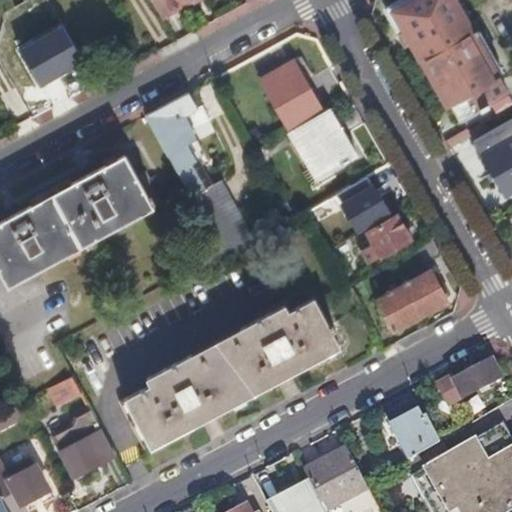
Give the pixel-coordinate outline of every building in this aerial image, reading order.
[(152,0),(161,15),(188,0),(152,0)] [(411,0),(392,12),(421,61),(474,31),(455,0),(411,0)] [(479,32),(477,29),(474,31),(421,61),(422,63),(426,61),(451,104),(456,101),(468,122),(484,113),(480,106),(508,90),(476,34),(479,32)] [(260,77),(291,130),(323,112),(292,61),(260,77)] [(193,89),(148,114),(223,254),(225,258),(264,236),(230,175),(207,187),(191,160),(193,153),(188,143),(180,141),(171,122),(181,117),(179,115),(200,103),(193,89)] [(323,112),(291,130),(310,164),(311,163),(320,179),(359,157),(349,140),(344,143),(332,122),(337,119),(330,107),(323,112)] [(506,194),(511,190),(511,118),(475,141),(506,194)] [(125,156),(0,223),(0,243),(13,267),(20,280),(162,203),(145,171),(136,177),(125,156)] [(368,176),(307,211),(314,224),(345,207),(358,229),(389,211),(368,176)] [(382,256),(410,240),(405,232),(407,230),(398,216),(368,233),(382,256)] [(338,233),(324,242),(329,251),(344,243),(338,233)] [(440,251),(433,238),(391,262),(398,275),(440,251)] [(0,269),(2,272),(13,267),(0,243),(0,269)] [(13,267),(2,272),(10,286),(20,280),(13,267)] [(431,270),(404,285),(421,316),(448,302),(431,270)] [(421,316),(404,285),(377,299),(394,331),(421,316)] [(286,306),(241,329),(245,335),(197,361),(193,355),(149,378),(152,385),(122,402),(148,451),(341,347),(316,299),(290,312),(286,306)] [(245,335),(241,329),(193,355),(197,361),(245,335)] [(438,386),(449,406),(501,378),(492,361),(454,381),(452,379),(438,386)] [(73,376),(49,388),(58,405),(82,392),(73,376)] [(409,460),(440,442),(427,416),(423,418),(414,400),(385,415),(409,460)] [(20,404),(0,415),(0,429),(26,415),(20,404)] [(115,455),(90,409),(76,415),(73,424),(53,435),(75,476),(115,455)] [(504,465),(511,459),(511,437),(504,423),(494,429),(508,453),(500,458),(504,465)] [(430,511),(503,511),(511,507),(511,459),(504,465),(500,458),(508,453),(494,429),(410,478),(430,511)] [(326,511),(357,511),(350,498),(368,489),(366,484),(347,449),(305,471),(308,478),(326,511)] [(0,495),(9,511),(27,511),(23,504),(50,489),(37,463),(9,478),(0,460),(0,495)] [(267,501),(272,511),(326,511),(308,478),(267,501)] [(373,511),(379,509),(368,489),(350,498),(357,511),(373,511)] [(0,511),(9,511),(0,495),(0,511)]
